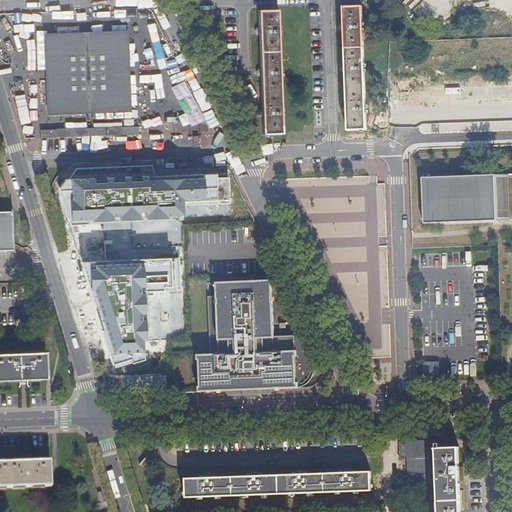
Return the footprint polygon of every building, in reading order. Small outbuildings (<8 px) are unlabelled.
[(342,9),(343,26),(343,33),(344,67),(345,74),(346,108),(346,115),(347,131),(366,131),(361,8),(342,9)] [(257,12),(258,30),(258,37),(259,69),(260,77),(261,110),(261,118),(262,134),(280,134),(275,11),(257,12)] [(130,111),(128,34),(51,36),(53,112),(130,111)] [(143,135),(143,127),(44,130),(44,137),(143,135)] [(511,175),(423,179),(425,224),(511,220),(511,175)] [(75,190),(75,176),(65,177),(65,190),(75,190)] [(229,206),(229,185),(159,187),(159,179),(119,180),(119,208),(130,208),(131,320),(166,319),(165,207),(229,206)] [(0,213),(0,250),(13,251),(11,213),(0,213)] [(295,333),(274,335),(271,275),(215,278),(216,282),(208,283),(211,338),(214,337),(214,351),(198,352),(200,389),(208,388),(237,387),(269,385),(297,384),(296,367),(295,333)] [(0,381),(24,381),(28,380),(46,380),(45,353),(0,354),(0,381)] [(436,448),(440,448),(440,444),(440,443),(436,443),(435,439),(413,440),(413,436),(400,437),(400,459),(407,459),(408,488),(437,487),(436,448)] [(458,448),(440,448),(436,448),(437,487),(438,511),(460,511),(459,480),(459,466),(458,448)] [(0,489),(50,487),(49,461),(29,462),(0,463),(0,489)] [(213,478),(205,478),(186,479),(186,498),(371,491),(371,472),(352,473),(344,473),(305,474),(298,475),(260,476),(252,476),(213,478)]
